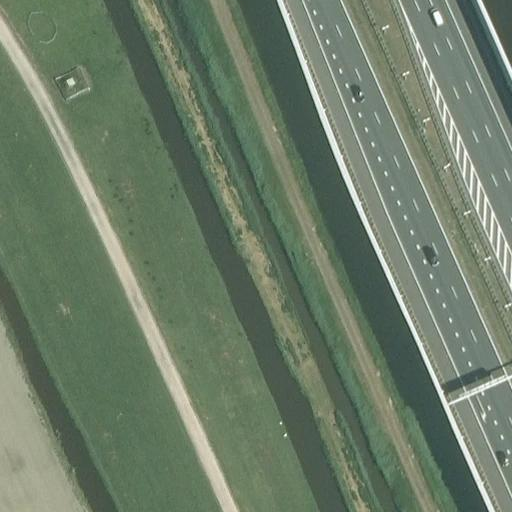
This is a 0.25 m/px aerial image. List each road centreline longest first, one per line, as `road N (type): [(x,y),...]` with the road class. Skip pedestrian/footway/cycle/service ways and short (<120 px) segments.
road 1 (track): [(428,511),(215,0)]
road 2 (track): [(0,29),(69,152),(232,511)]
road 3 (motorway): [(330,0),(511,417)]
road 4 (motorway): [(511,188),(426,0)]
